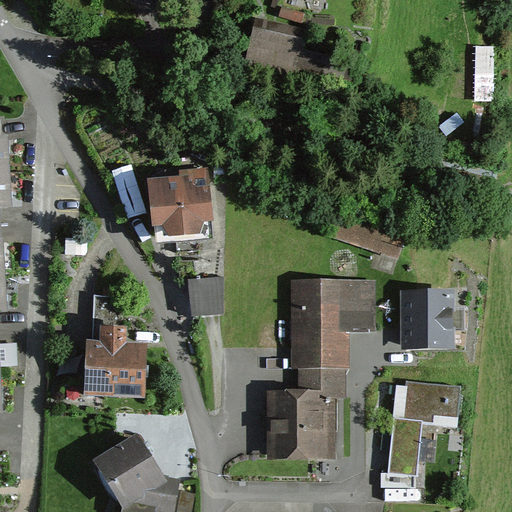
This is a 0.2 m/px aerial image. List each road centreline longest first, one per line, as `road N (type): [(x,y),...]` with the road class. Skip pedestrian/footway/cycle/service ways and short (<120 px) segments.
road 1 (track): [(511,200),(22,65)]
road 2 (residential): [(209,511),(200,429),(165,312),(50,114)]
road 3 (residential): [(31,511),(50,114)]
